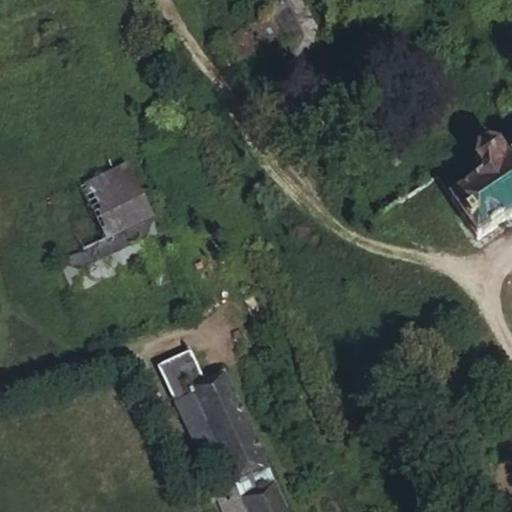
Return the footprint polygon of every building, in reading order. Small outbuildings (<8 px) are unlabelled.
[(338,22),(323,0),(286,0),(297,14),(314,39),(338,22)] [(314,39),(297,14),(243,52),(258,73),(282,56),(287,64),(317,43),(314,39)] [(338,22),(314,39),(317,43),(326,55),(349,38),(338,22)] [(355,96),(326,55),(301,72),(330,114),(355,96)] [(478,231),(511,209),(511,149),(503,136),(493,133),(479,142),(478,151),(488,167),(452,189),(478,231)] [(148,185),(131,148),(38,191),(54,227),(148,185)] [(148,185),(54,227),(75,272),(168,230),(148,185)] [(301,511),(225,357),(205,366),(189,333),(154,350),(198,441),(215,432),(219,440),(208,445),(217,463),(229,457),(234,467),(212,478),(228,511),(301,511)]
